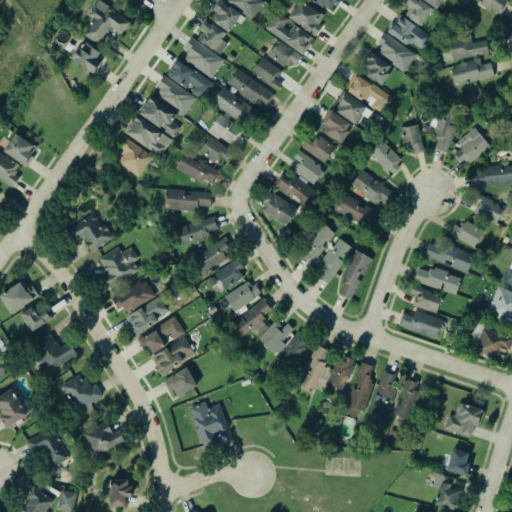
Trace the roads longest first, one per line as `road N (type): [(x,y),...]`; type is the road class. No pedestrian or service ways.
road 1 (residential): [(511,385),(318,315),(274,265),(244,217),(240,195)]
road 2 (residential): [(17,230),(62,276),(146,414),(160,511)]
road 3 (residential): [(0,254),(176,0)]
road 4 (residential): [(379,0),(240,195)]
road 5 (residential): [(366,335),(393,254),(430,192)]
